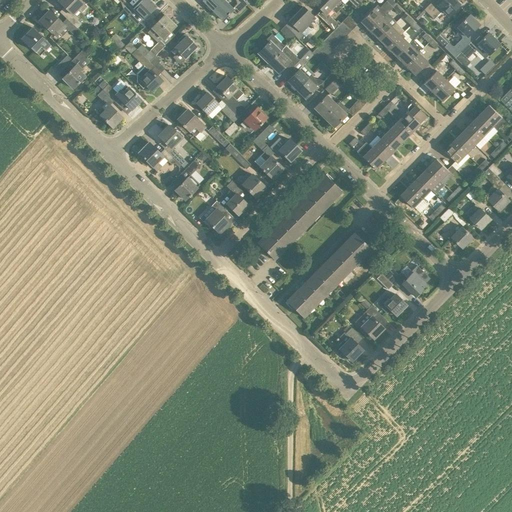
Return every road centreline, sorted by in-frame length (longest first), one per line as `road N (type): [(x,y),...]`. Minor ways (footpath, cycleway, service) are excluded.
road 1 (unclassified): [(289,511),(289,385),(305,350)]
road 2 (residential): [(214,258),(329,146)]
road 3 (residential): [(110,153),(0,42)]
road 4 (residential): [(110,153),(225,48)]
road 5 (residential): [(344,384),(452,275)]
road 6 (residential): [(398,79),(356,35),(334,57),(379,98)]
road 7 (residential): [(214,258),(110,153)]
road 8 (residential): [(329,146),(225,48)]
road 9 (residential): [(305,350),(214,258)]
